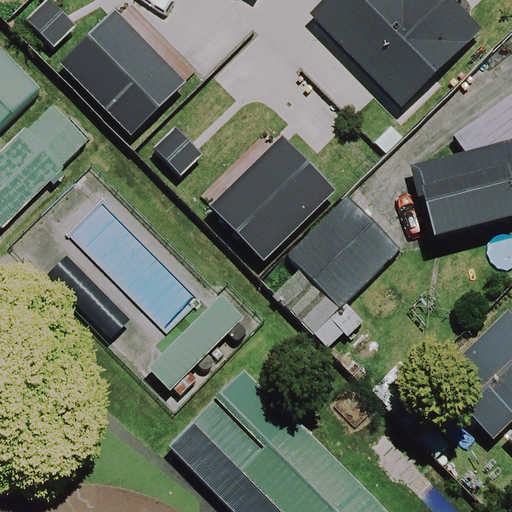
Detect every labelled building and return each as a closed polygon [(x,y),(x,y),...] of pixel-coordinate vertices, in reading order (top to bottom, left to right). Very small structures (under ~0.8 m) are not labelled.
[(236,0),(250,8),(254,0),(236,0)] [(333,0),(308,24),(397,116),(477,39),(439,0),(333,0)] [(182,114),(225,66),(176,23),(134,70),(182,114)] [(0,122),(36,88),(0,49),(0,122)] [(182,114),(159,140),(195,172),(218,146),(238,164),(281,117),(225,66),(182,114)] [(90,146),(48,102),(0,148),(0,184),(24,209),(90,146)] [(511,146),(408,175),(429,251),(511,227),(511,146)] [(401,251),(348,196),(289,252),(342,307),(401,251)] [(242,324),(220,301),(145,373),(167,396),(242,324)] [(349,333),(321,304),(297,327),(325,356),(349,333)] [(378,511),(242,376),(188,430),(270,511),(378,511)]
